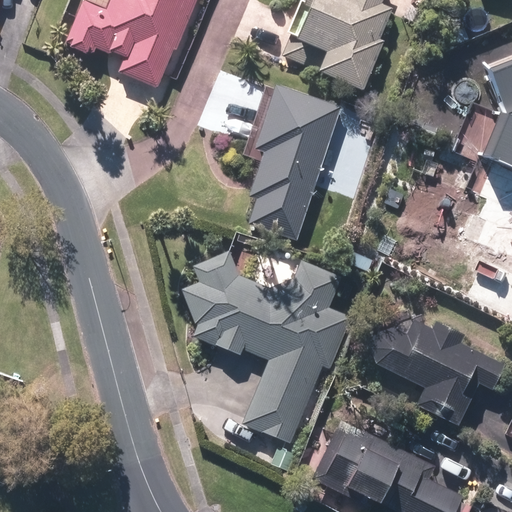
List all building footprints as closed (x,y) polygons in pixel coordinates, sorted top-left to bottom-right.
[(105,0),(101,9),(81,1),(61,46),(99,63),(104,53),(120,61),(114,73),(154,91),(194,0),(105,0)] [(358,92),(392,15),(379,9),(382,0),(306,0),(281,58),(344,86),(345,86),(358,92)] [(445,152),(481,166),(489,170),(475,204),(481,206),(467,242),(511,260),(511,63),(480,75),(494,115),(465,103),(445,152)] [(341,109),(272,87),(251,153),(262,156),(240,226),(295,243),(317,174),(319,174),(341,109)] [(248,427),(292,444),(323,368),(331,372),(353,318),(333,310),(345,280),(306,264),(300,280),(275,290),(245,278),(235,254),(199,270),(206,286),(188,293),(202,327),(206,329),(202,339),(246,356),(248,352),(273,363),(248,427)] [(424,402),(463,422),(485,380),(497,386),(509,364),(465,341),(469,333),(442,320),(439,328),(421,319),(420,321),(408,315),(401,329),(397,327),(386,334),(381,344),(381,358),(433,385),(424,402)] [(389,501),(409,511),(457,511),(465,496),(431,479),(438,465),(347,419),(319,475),(366,498),(371,488),(391,498),(389,501)] [(275,466),(290,472),(297,456),(281,450),(275,466)]
